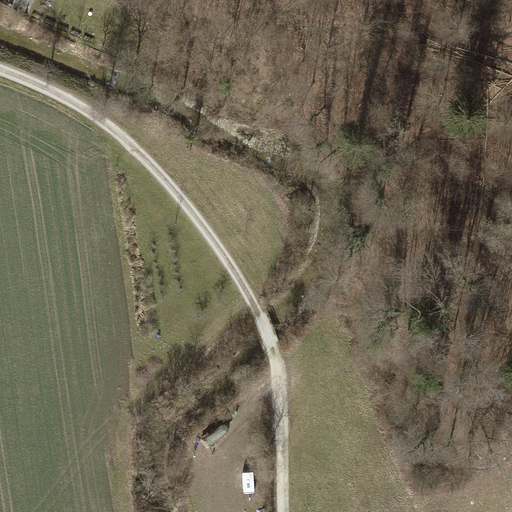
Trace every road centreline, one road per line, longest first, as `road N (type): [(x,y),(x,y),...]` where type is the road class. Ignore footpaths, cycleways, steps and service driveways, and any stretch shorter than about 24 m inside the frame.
road 1 (track): [(252,302),(121,140),(61,98),(0,72)]
road 2 (track): [(279,511),(279,377)]
